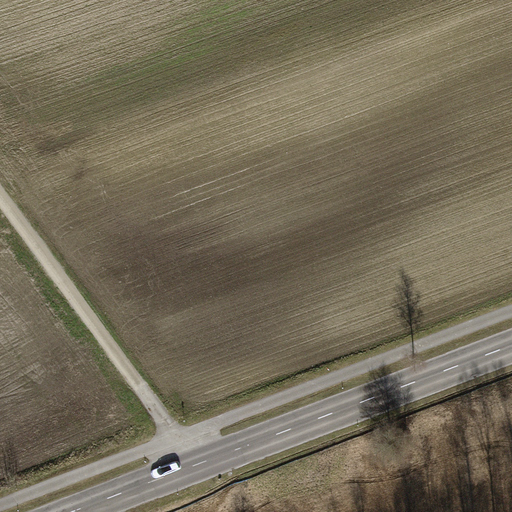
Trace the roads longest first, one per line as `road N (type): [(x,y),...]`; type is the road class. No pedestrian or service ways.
road 1 (tertiary): [(511,345),(75,511)]
road 2 (track): [(0,193),(141,385),(189,467)]
